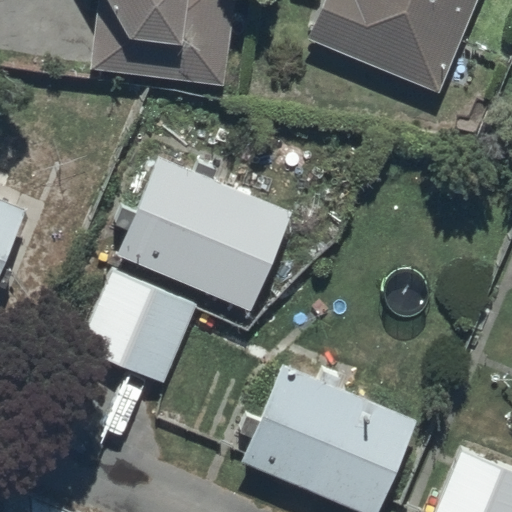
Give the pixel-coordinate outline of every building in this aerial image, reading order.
[(220,73),(227,0),(95,0),(89,59),(220,73)] [(315,0),(305,28),(439,82),(471,0),(315,0)] [(287,198),(152,142),(114,239),(119,241),(83,326),(128,344),(163,259),(247,294),(287,198)] [(0,243),(21,195),(0,185),(0,243)] [(414,404),(281,354),(243,452),(377,502),(414,404)] [(511,511),(511,459),(459,437),(427,511),(511,511)]
